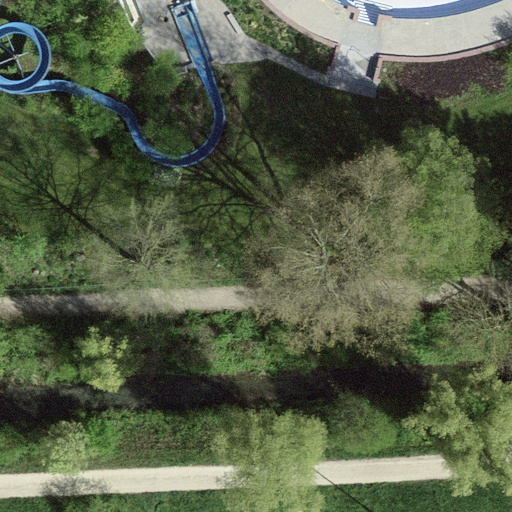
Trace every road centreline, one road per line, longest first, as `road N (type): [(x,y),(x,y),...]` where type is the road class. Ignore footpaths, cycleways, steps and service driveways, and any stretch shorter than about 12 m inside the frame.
road 1 (track): [(0,314),(511,289)]
road 2 (track): [(0,485),(511,464)]
